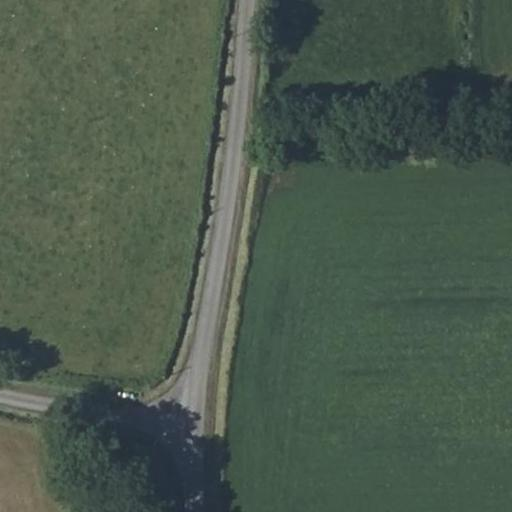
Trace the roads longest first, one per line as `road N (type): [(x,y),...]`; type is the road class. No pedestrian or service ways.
road 1 (unclassified): [(245,0),(194,425)]
road 2 (unclassified): [(0,404),(194,425)]
